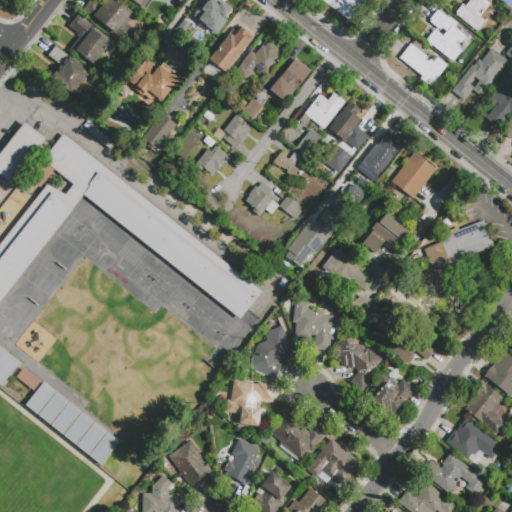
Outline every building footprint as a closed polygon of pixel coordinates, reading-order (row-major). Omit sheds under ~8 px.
[(99,23),(98,25),(81,11),(89,0),(93,0),(100,6),(105,0),(117,0),(131,12),(131,13),(134,16),(127,24),(132,28),(122,41),(99,23)] [(152,0),(145,10),(139,5),(138,6),(130,0),(152,0)] [(364,0),(366,1),(349,22),(321,0),(364,0)] [(484,0),(490,5),(483,14),(482,14),(479,18),(484,22),(476,32),(454,14),(462,4),(465,6),(469,1),(467,0),(484,0)] [(220,2),(232,12),(222,25),(221,24),(211,36),(188,18),(199,4),(211,13),(220,2)] [(465,36),(457,47),(461,51),(452,62),(426,41),(433,31),(434,32),(437,28),(429,21),(437,10),(448,19),(449,18),(457,24),(454,27),(465,36)] [(68,26),(78,14),(99,31),(97,33),(110,43),(91,66),(69,49),(80,36),(68,26)] [(254,35),(225,73),(209,60),(232,29),(237,32),(242,26),(254,35)] [(447,66),(430,87),(419,78),(422,76),(399,58),(410,44),(412,45),(416,40),(421,44),(416,49),(433,62),(437,57),(447,66)] [(247,79),(236,70),(242,63),(241,62),(250,51),(255,55),(262,45),(264,47),(268,42),(283,53),(266,76),(254,67),(251,71),(252,72),(247,79)] [(47,56),(55,46),(67,56),(68,55),(97,78),(88,89),(79,83),(71,94),(51,78),(61,66),(47,56)] [(463,101),(451,91),(471,66),(472,66),(478,60),(480,62),(491,49),(508,62),(480,97),(471,90),(463,101)] [(283,102),(269,90),(279,77),(280,77),(295,59),(311,71),(296,90),(294,88),(283,102)] [(180,76),(177,80),(178,80),(161,102),(147,91),(142,97),(133,89),(135,86),(129,82),(145,60),(153,66),(152,67),(155,70),(161,62),(180,76)] [(205,66),(202,70),(215,81),(222,72),(211,63),(207,68),(205,66)] [(511,109),(497,128),(485,118),(495,106),(496,107),(498,105),(487,97),(511,65),(511,109)] [(238,81),(230,91),(219,83),(227,73),(238,81)] [(333,94),(345,102),(323,129),(304,114),(319,95),(328,101),(333,94)] [(252,120),(241,112),(252,99),(262,107),(252,120)] [(247,104),(242,110),(237,106),(242,100),(247,104)] [(349,102),(359,110),(354,115),(360,120),(355,126),(367,136),(356,150),(344,140),(343,141),(328,129),(349,102)] [(154,152),(147,147),(149,144),(142,138),(163,111),(171,117),(169,120),(175,124),(154,152)] [(203,117),(207,111),(214,117),(210,122),(203,117)] [(234,148),(223,140),(227,134),(223,131),(236,115),(242,120),(240,122),(250,130),(246,135),(247,136),(240,146),(237,144),(234,148)] [(511,116),(501,132),(511,139),(511,116)] [(116,177),(261,291),(240,318),(82,195),(0,300),(0,243),(46,184),(64,194),(72,184),(42,160),(45,156),(36,149),(11,182),(0,174),(0,151),(25,120),(46,137),(40,144),(49,151),(62,135),(116,177)] [(220,141),(213,135),(218,128),(226,134),(220,141)] [(304,157),(295,149),(310,129),(320,137),(304,157)] [(385,136),(387,137),(389,133),(396,138),(393,142),(400,147),(377,177),(371,172),(373,170),(371,168),(369,171),(360,163),(376,144),(378,145),(385,136)] [(335,177),(319,163),(335,144),(351,157),(335,177)] [(201,170),(195,165),(207,149),(211,152),(215,146),(227,156),(223,161),(225,162),(218,171),(216,170),(212,175),(203,168),(201,170)] [(273,162),(280,153),(288,160),(294,152),(304,160),(299,165),(298,165),(289,176),(273,162)] [(436,170),(413,199),(391,181),(414,153),(436,170)] [(278,206),(271,215),(265,210),(259,217),(251,210),(253,209),(244,202),(248,196),(247,195),(255,186),(257,187),(261,182),(272,191),(267,197),(278,206)] [(303,209),(294,220),(278,207),(287,196),(303,209)] [(315,245),(303,234),(317,217),(318,218),(326,209),(340,220),(332,230),(335,232),(326,243),(321,238),(315,245)] [(391,247),(384,241),(374,253),(360,243),(376,222),(378,223),(385,214),(409,232),(401,242),(397,239),(391,247)] [(494,247),(432,271),(423,249),(440,242),(439,238),(483,220),(494,247)] [(287,245),(298,253),(288,266),(277,257),(287,245)] [(372,282),(365,291),(346,276),(341,283),(322,268),(336,249),(360,268),(358,270),(372,282)] [(360,317),(350,309),(360,295),(371,304),(360,317)] [(328,352),(314,350),(315,336),(307,335),(307,339),(293,337),(295,323),(292,323),(295,301),(308,302),(307,310),(324,312),(324,315),(333,316),(333,319),(337,322),(336,329),(335,329),(334,341),(330,340),(328,352)] [(434,351),(427,360),(415,350),(412,354),(414,356),(407,364),(370,335),(384,317),(411,339),(414,335),(434,351)] [(281,365),(275,380),(248,368),(258,345),(267,341),(265,336),(268,334),(267,333),(282,327),(294,356),(279,362),(278,364),(281,365)] [(361,391),(350,382),(358,372),(353,368),(351,370),(346,366),(344,368),(333,358),(337,353),(335,350),(347,336),(366,351),(368,349),(381,360),(368,376),(372,378),(361,391)] [(0,347),(19,363),(1,386),(0,385),(0,347)] [(511,358),(511,395),(510,398),(483,377),(503,352),(511,358)] [(33,391),(16,377),(23,368),(40,382),(33,391)] [(401,379),(414,389),(405,401),(407,403),(395,419),(365,395),(382,373),(389,379),(391,376),(398,382),(396,385),(397,385),(401,379)] [(503,424),(495,434),(463,409),(475,395),(471,392),(480,380),(502,398),(497,404),(500,407),(495,413),(500,417),(498,420),(503,424)] [(274,386),(272,401),(259,399),(258,404),(256,403),(255,409),(261,410),(258,427),(238,424),(240,415),(224,412),(226,402),(230,402),(233,381),(257,385),(257,383),(274,386)] [(44,382),(56,391),(37,415),(25,406),(44,382)] [(56,392),(69,402),(50,425),(38,415),(56,392)] [(69,402),(82,412),(63,435),(51,425),(69,402)] [(82,413),(94,422),(76,445),(64,436),(82,413)] [(312,427),(325,436),(312,452),(309,451),(300,463),(280,448),(281,446),(279,445),(281,443),(270,434),(285,415),(308,433),(312,427)] [(502,446),(491,459),(479,449),(474,456),(471,454),(467,460),(445,442),(454,431),(457,433),(458,431),(457,430),(466,418),(502,446)] [(211,422),(218,420),(220,434),(213,435),(211,422)] [(94,422),(107,432),(88,456),(76,446),(94,422)] [(107,433),(119,442),(101,466),(89,456),(107,433)] [(260,461),(257,469),(254,467),(246,485),(227,476),(228,473),(223,471),(228,461),(230,462),(233,456),(231,455),(238,439),(258,449),(254,458),(260,461)] [(316,478),(307,470),(330,440),(357,460),(351,469),(354,471),(343,486),(331,476),(331,475),(323,469),(316,478)] [(167,457),(189,441),(211,472),(189,488),(167,457)] [(474,496),(465,488),(468,484),(463,480),(450,496),(421,472),(430,460),(440,469),(443,465),(441,464),(450,453),(485,482),(474,496)] [(286,504),(280,511),(278,511),(277,511),(260,511),(256,509),(257,507),(254,505),(256,502),(250,498),(271,472),(290,487),(280,500),(286,504)] [(181,494),(181,511),(142,511),(142,494),(151,494),(151,487),(163,476),(172,484),(169,488),(169,492),(168,492),(168,494),(181,494)] [(416,498),(427,484),(456,506),(451,511),(409,511),(397,502),(407,491),(416,498)] [(285,511),(295,500),(298,503),(309,489),(328,503),(320,511),(285,511)]
